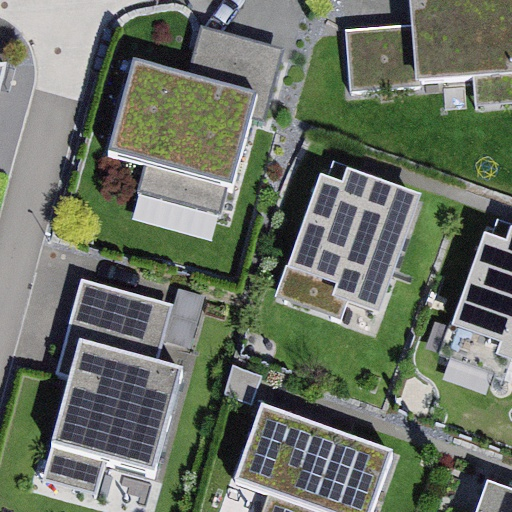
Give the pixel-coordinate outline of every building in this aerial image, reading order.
[(417,35),(347,40),(351,96),(423,91),(423,86),(511,78),(511,2),(415,9),(417,35)] [(280,62),(219,45),(208,88),(135,69),(110,160),(233,194),(253,121),(263,123),(280,62)] [(421,188),(338,153),(287,277),(370,311),(421,188)] [(511,214),(503,211),(458,330),(511,349),(511,214)] [(176,304),(83,279),(58,369),(78,375),(57,452),(156,479),(186,368),(160,361),(176,304)] [(375,511),(394,461),(263,416),(236,492),(270,503),(294,511),(375,511)] [(511,511),(511,499),(489,491),(481,511),(511,511)] [(294,511),(270,503),(267,511),(294,511)]
